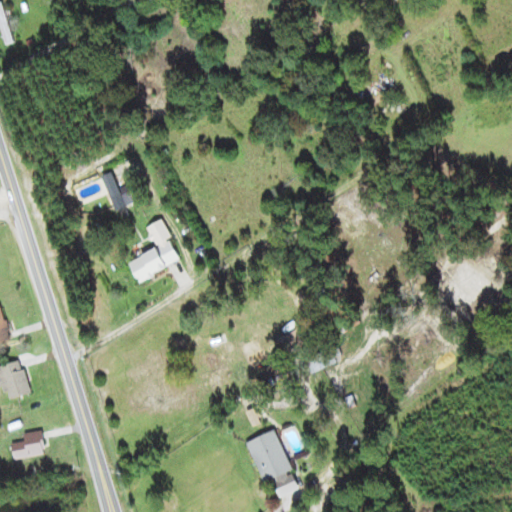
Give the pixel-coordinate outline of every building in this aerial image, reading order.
[(0,2),(0,33),(3,45),(11,43),(1,2),(0,2)] [(402,30),(391,6),(375,13),(387,37),(402,30)] [(385,99),(392,80),(376,74),(370,89),(354,83),(347,101),(398,121),(404,106),(385,99)] [(136,201),(130,189),(109,199),(115,211),(136,201)] [(180,262),(161,220),(146,227),(156,249),(128,262),(136,281),(180,262)] [(0,342),(10,339),(0,310),(0,342)] [(304,362),(310,374),(338,362),(332,349),(304,362)] [(232,378),(239,376),(234,355),(211,361),(215,377),(211,378),(214,394),(235,389),(232,378)] [(0,366),(0,383),(5,401),(29,394),(19,361),(0,366)] [(292,472),(274,431),(246,443),(263,485),(292,472)] [(22,434),(23,442),(10,444),(12,460),(43,456),(40,432),(22,434)]
